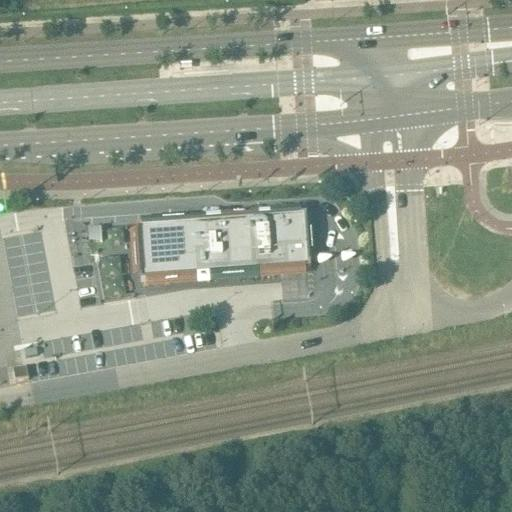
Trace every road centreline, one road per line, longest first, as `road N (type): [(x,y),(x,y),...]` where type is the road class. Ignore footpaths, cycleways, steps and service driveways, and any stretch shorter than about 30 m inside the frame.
road 1 (primary): [(0,146),(386,117)]
road 2 (primary): [(386,38),(0,63)]
road 3 (unclassified): [(386,117),(396,325),(511,297)]
road 4 (primary): [(386,117),(511,102)]
road 5 (primary): [(511,62),(386,77)]
road 6 (primary): [(511,29),(386,38)]
